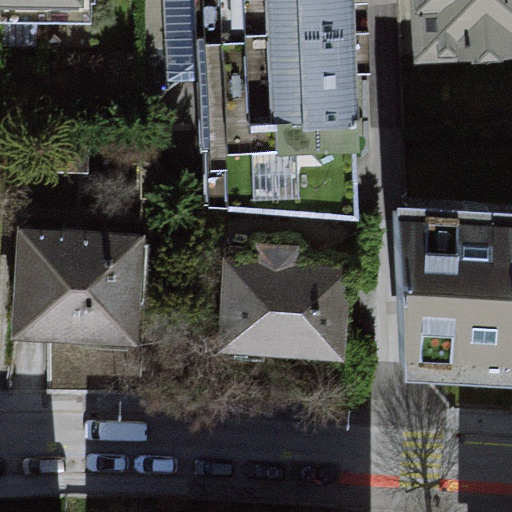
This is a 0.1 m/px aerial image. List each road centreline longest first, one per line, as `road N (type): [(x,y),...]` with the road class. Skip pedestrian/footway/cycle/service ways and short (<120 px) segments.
road 1 (residential): [(378,449),(376,0)]
road 2 (residential): [(378,449),(0,438)]
road 3 (residential): [(511,468),(378,449)]
